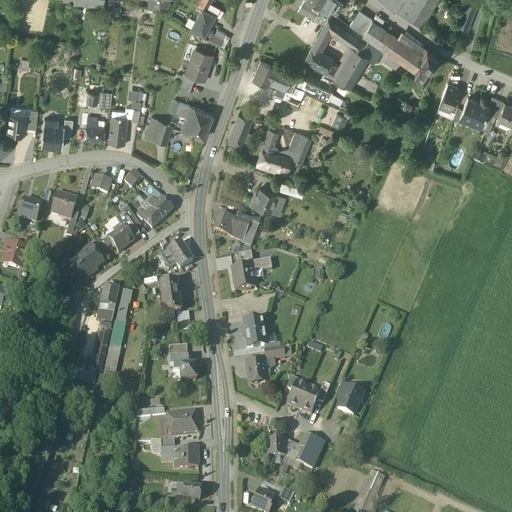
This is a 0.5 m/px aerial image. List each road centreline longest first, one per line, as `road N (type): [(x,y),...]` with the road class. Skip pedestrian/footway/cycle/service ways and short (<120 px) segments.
road 1 (residential): [(199,215),(90,288),(53,420)]
road 2 (residential): [(199,215),(144,167),(120,158),(17,173)]
road 3 (secondary): [(220,396),(199,215)]
road 4 (secondary): [(199,215),(245,51)]
road 5 (track): [(341,444),(493,511)]
road 6 (residential): [(368,0),(452,56),(511,83)]
road 7 (residential): [(220,396),(341,444)]
